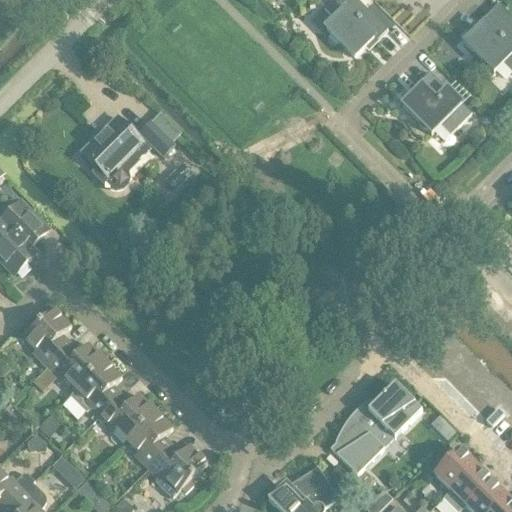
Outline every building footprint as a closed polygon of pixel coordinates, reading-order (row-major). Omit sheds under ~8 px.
[(338,0),(324,14),(334,24),(326,33),(330,37),(331,41),(333,43),(335,45),(339,46),(354,61),(374,42),(377,44),(387,34),(353,0),(338,0)] [(511,20),(499,8),(482,25),(484,28),(465,47),(480,63),(481,67),(483,69),(485,71),(489,72),(493,76),(502,68),(511,77),(511,20)] [(418,125),(419,129),(421,131),(423,133),(426,134),(431,139),(440,130),(450,140),(471,118),(430,77),(419,87),(422,90),(402,110),(418,125)] [(162,161),(173,150),(170,147),(179,138),(159,118),(139,137),(162,161)] [(98,143),(83,158),(97,172),(92,177),(108,194),(116,197),(123,195),(129,189),(130,182),(129,176),(122,169),(143,148),(116,121),(96,141),(98,143)] [(182,168),(164,185),(175,196),(192,178),(182,168)] [(48,235),(27,213),(15,202),(0,217),(0,265),(14,280),(36,257),(31,251),(48,235)] [(24,343),(36,354),(33,358),(47,372),(71,348),(63,340),(71,332),(53,314),(36,331),(32,327),(24,336),(27,340),(24,343)] [(76,394),(105,366),(88,349),(79,357),(71,348),(47,372),(57,382),(60,378),(76,394)] [(98,423),(122,399),(113,391),(122,383),(105,366),(76,394),(92,410),(88,414),(98,423)] [(357,415),(389,448),(422,416),(395,389),(368,415),(363,409),(357,415)] [(127,445),(155,417),(138,400),(130,408),(122,399),(98,423),(107,433),(111,429),(127,445)] [(357,480),(389,448),(357,415),(351,421),(356,427),(330,453),(357,480)] [(149,474),(172,450),(164,442),(172,434),(155,417),(127,445),(142,461),(139,465),(149,474)] [(149,474),(157,483),(155,485),(172,503),(178,497),(181,494),(185,498),(194,489),(190,486),(207,469),(189,451),(181,459),(172,450),(149,474)] [(450,495),(476,470),(460,454),(434,479),(450,495)] [(68,468),(61,461),(54,468),(58,471),(64,471),(68,468)] [(329,479),(344,494),(353,484),(338,469),(329,479)] [(452,511),(464,511),(466,511),(491,485),(476,470),(450,495),(443,503),(452,511)] [(326,511),(339,504),(318,472),(267,504),(275,511),(326,511)] [(8,511),(32,489),(35,486),(28,479),(23,479),(13,489),(0,476),(0,511),(8,511)] [(491,485),(466,511),(494,511),(506,501),(491,485)] [(87,486),(78,495),(95,511),(111,511),(112,511),(87,486)] [(41,511),(42,511),(44,507),(44,503),(42,498),(32,489),(8,511),(41,511)] [(375,504),(383,511),(384,511),(393,504),(386,497),(375,504)] [(511,511),(511,506),(506,501),(494,511),(511,511)] [(115,511),(132,511),(124,503),(115,511)]
